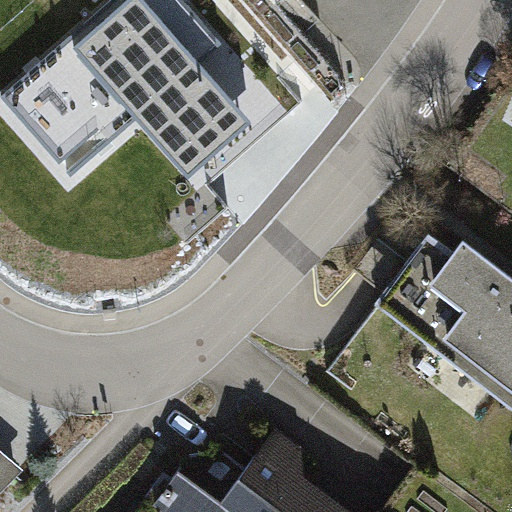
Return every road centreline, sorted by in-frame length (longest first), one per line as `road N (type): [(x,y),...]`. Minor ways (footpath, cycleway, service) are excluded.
road 1 (residential): [(0,340),(52,370),(131,374),(213,328),(314,224),(439,70),(483,0)]
road 2 (track): [(131,374),(133,420),(43,511)]
